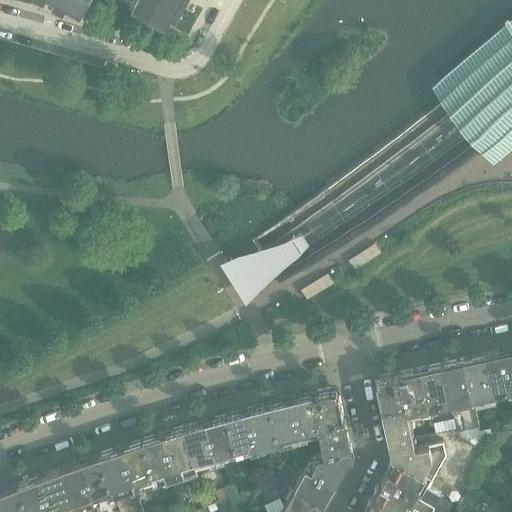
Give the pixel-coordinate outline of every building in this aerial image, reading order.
[(53,0),(52,2),(64,9),(67,4),(81,12),(87,0),(53,0)] [(133,0),(133,1),(167,20),(175,6),(180,9),(180,8),(184,0),(133,0)] [(469,77),(444,97),(485,146),(490,143),(489,141),(491,139),(493,140),(502,133),(511,125),(511,42),(498,54),(469,77)] [(485,146),(444,97),(425,112),(403,129),(366,157),(351,168),(328,185),(253,238),(254,240),(255,239),(263,251),(228,262),(227,263),(247,294),(248,294),(248,295),(273,267),(280,279),(279,280),(281,283),(301,271),(324,256),(352,239),(397,209),(429,187),(447,174),(485,146)] [(382,253),(375,243),(349,260),(355,270),(382,253)] [(335,283),(328,273),(301,289),(308,300),(335,283)] [(511,373),(507,349),(485,353),(494,396),(511,392),(511,373)] [(464,358),(473,401),(494,396),(485,353),(464,358)] [(464,358),(443,363),(452,405),(473,401),(464,358)] [(452,405),(443,363),(421,367),(431,410),(452,405)] [(410,415),(410,414),(431,410),(421,367),(400,372),(410,415)] [(377,383),(390,439),(415,434),(410,414),(410,415),(400,372),(377,377),(379,383),(377,383)] [(338,386),(313,392),(321,434),(326,454),(351,449),(339,392),(339,391),(338,386)] [(313,392),(292,397),(301,439),(321,434),(313,392)] [(292,397),(270,402),(280,444),(301,439),(292,397)] [(270,402),(248,408),(259,450),(280,444),(270,402)] [(227,414),(238,455),(259,450),(248,408),(227,414)] [(511,409),(502,411),(504,420),(511,418),(511,409)] [(238,455),(227,414),(206,419),(218,461),(238,455)] [(185,425),(197,467),(218,461),(206,419),(185,425)] [(433,422),(436,433),(443,432),(441,421),(433,422)] [(436,433),(433,422),(428,423),(430,435),(436,433)] [(496,436),(507,443),(511,434),(511,429),(502,424),(496,436)] [(185,425),(164,432),(177,473),(197,467),(185,425)] [(142,438),(156,480),(177,473),(164,432),(142,438)] [(415,434),(390,439),(393,455),(393,456),(395,457),(427,474),(432,477),(446,450),(444,440),(417,446),(415,434)] [(142,438),(122,445),(135,487),(156,480),(142,438)] [(458,452),(479,464),(486,452),(464,441),(458,452)] [(122,445),(101,452),(115,493),(135,487),(122,445)] [(310,457),(306,464),(334,480),(351,449),(326,454),(310,457)] [(101,452),(80,460),(95,501),(115,493),(101,452)] [(385,476),(435,504),(441,493),(427,485),(425,488),(421,485),(427,474),(395,457),(394,459),(392,459),(389,465),(390,467),(385,476)] [(95,501),(80,460),(59,467),(75,508),(95,501)] [(290,467),(283,463),(277,474),(284,478),(290,467)] [(334,480),(306,464),(295,484),(324,500),(334,480)] [(39,474),(53,511),(65,511),(75,508),(59,467),(39,474)] [(53,511),(39,474),(19,482),(30,511),(53,511)] [(375,493),(374,495),(404,511),(406,511),(413,501),(417,503),(416,505),(428,511),(430,511),(435,504),(385,476),(380,485),(377,486),(374,491),(375,493)] [(278,488),(274,479),(266,482),(270,491),(278,488)] [(0,489),(0,493),(7,511),(30,511),(19,482),(0,489)] [(226,486),(229,496),(239,492),(235,482),(226,486)] [(317,511),(324,500),(295,484),(285,503),(301,511),(317,511)] [(229,496),(226,486),(216,489),(220,500),(229,496)] [(245,490),(238,494),(241,501),(248,498),(245,490)] [(236,493),(229,497),(233,507),(241,504),(236,493)] [(404,511),(374,495),(373,497),(370,498),(368,503),(368,506),(364,511),(404,511)] [(215,503),(209,506),(211,511),(218,508),(215,503)] [(273,511),(301,511),(285,503),(281,509),(273,511)]
